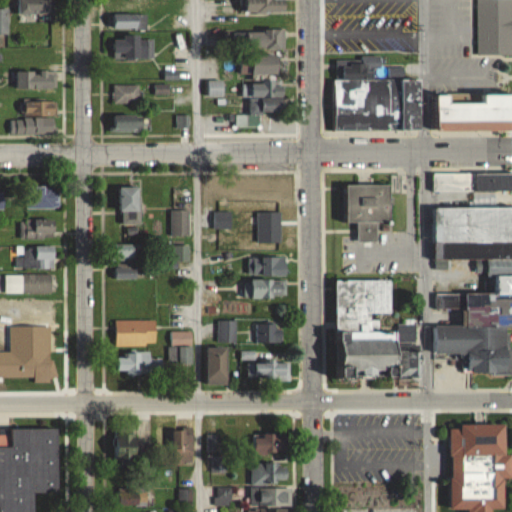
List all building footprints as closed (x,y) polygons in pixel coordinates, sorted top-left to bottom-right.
[(18,0),(19,13),(54,13),(54,0),(18,0)] [(144,11),(144,0),(113,0),(113,11),(144,11)] [(240,0),(240,12),(287,12),(287,0),(240,0)] [(407,22),(407,0),(391,0),(391,22),(407,22)] [(511,54),(511,0),(476,0),(477,54),(511,54)] [(9,7),(0,7),(0,33),(9,34),(9,7)] [(379,7),(340,7),(340,24),(379,24),(379,7)] [(147,28),(147,13),(111,13),(111,28),(147,28)] [(247,28),(247,48),(284,48),(284,28),(247,28)] [(380,46),(380,28),(343,28),(343,46),(380,46)] [(154,58),(154,36),(111,36),(111,58),(154,58)] [(54,61),(54,46),(22,46),(22,61),(54,61)] [(280,73),(280,53),(241,53),(241,73),(280,73)] [(336,129),(400,129),(400,128),(421,128),(422,78),(380,78),(380,56),(360,56),(360,65),(342,65),(342,78),(336,78),(336,129)] [(56,87),(56,70),(16,70),(16,87),(56,87)] [(241,98),(247,98),(248,113),(236,114),(236,128),(262,128),(262,114),(285,113),(284,79),(241,80),(241,98)] [(209,95),(223,95),(223,80),(209,80),(209,95)] [(140,85),(113,85),(113,103),(140,103),(140,85)] [(440,93),(441,129),(511,128),(511,92),(487,93),(487,100),(454,100),(454,93),(440,93)] [(56,114),(56,100),(25,100),(25,114),(56,114)] [(144,114),(112,114),(112,131),(144,131),(144,114)] [(56,117),(16,117),(16,133),(56,133),(56,117)] [(510,374),(511,338),(511,204),(494,204),(495,190),(511,190),(511,174),(433,170),(432,190),(474,193),(473,207),(437,205),(433,258),(486,262),(484,293),(465,292),(463,326),(434,324),(432,353),(464,355),(463,371),(510,374)] [(291,176),(224,176),(224,209),(291,209),(291,176)] [(347,183),(347,222),(358,222),(358,241),(378,241),(378,224),(390,224),(390,183),(347,183)] [(120,186),(120,224),(141,224),(141,186),(120,186)] [(28,187),(28,207),(59,207),(59,187),(28,187)] [(189,209),(171,209),(171,236),(189,236),(189,209)] [(217,231),(231,228),(228,213),(213,216),(217,231)] [(20,220),(20,239),(56,239),(56,220),(20,220)] [(253,250),(282,250),(282,228),(253,228),(253,250)] [(117,260),(141,260),(141,244),(117,244),(117,260)] [(16,257),(16,269),(55,269),(55,246),(21,246),(21,257),(16,257)] [(188,261),(188,246),(173,246),(173,261),(188,261)] [(286,257),(248,257),(248,275),(286,275),(286,257)] [(114,278),(141,278),(141,263),(114,263),(114,278)] [(52,274),(23,274),(23,293),(52,293),(52,274)] [(346,377),(421,376),(421,349),(402,349),(402,342),(415,342),(415,325),(397,325),(397,331),(380,332),(380,315),(391,315),(391,279),(336,280),(337,331),(345,330),(346,377)] [(286,298),(286,280),(244,280),(244,298),(286,298)] [(56,298),(35,298),(35,313),(56,313),(56,298)] [(116,346),(156,346),(156,320),(116,320),(116,346)] [(218,320),(218,343),(234,343),(234,320),(218,320)] [(283,324),(255,324),(255,343),(283,343),(283,324)] [(192,332),(169,332),(169,363),(192,363),(192,332)] [(229,347),(207,347),(207,384),(229,384),(229,347)] [(0,351),(0,378),(34,379),(34,383),(53,382),(53,351),(0,351)] [(289,361),(254,361),(254,351),(242,352),(242,360),(246,360),(246,379),(289,379),(289,361)] [(117,352),(117,375),(151,375),(151,352),(117,352)] [(511,453),(507,454),(507,424),(452,424),(452,482),(511,481),(511,453)] [(193,427),(172,427),(172,463),(193,463),(193,427)] [(58,428),(12,428),(12,444),(4,444),(4,436),(0,436),(0,511),(35,511),(35,493),(59,493),(58,428)] [(138,460),(138,432),(116,432),(116,460),(138,460)] [(287,454),(287,434),(253,434),(253,454),(287,454)] [(226,472),(226,458),(211,458),(212,472),(226,472)] [(289,462),(251,462),(251,485),(289,485),(289,462)] [(378,504),(378,485),(347,486),(347,504),(378,504)] [(118,505),(147,505),(147,489),(118,489),(118,505)] [(250,489),(250,506),(292,506),(292,489),(250,489)] [(215,505),(229,505),(229,490),(215,490),(215,505)] [(193,502),(193,491),(179,491),(179,502),(193,502)]
